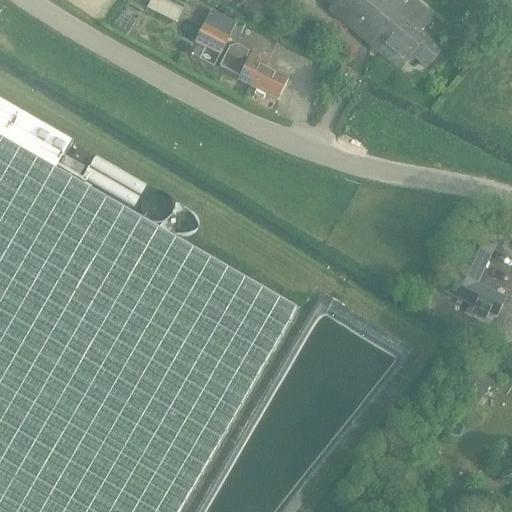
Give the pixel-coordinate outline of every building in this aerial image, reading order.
[(164,0),(151,0),(148,6),(175,20),(181,8),(164,0)] [(413,0),(337,0),(331,7),(402,67),(411,56),(426,69),(441,51),(419,33),(433,17),(413,0)] [(203,26),(228,39),(236,23),(211,10),(203,26)] [(219,56),(228,39),(203,26),(194,43),(219,56)] [(237,81),(277,101),(287,80),(265,69),(271,59),(253,51),(250,57),(237,81)] [(72,142),(0,99),(0,138),(55,169),(72,142)] [(0,511),(181,511),(298,310),(55,169),(0,138),(0,511)] [(71,158),(80,164),(86,155),(76,149),(71,158)] [(64,157),(58,167),(77,178),(83,169),(64,157)] [(136,204),(140,189),(127,185),(123,199),(136,204)] [(460,261),(446,293),(479,309),(479,310),(482,312),(483,311),(496,317),(504,299),(476,285),(482,272),(460,261)]
